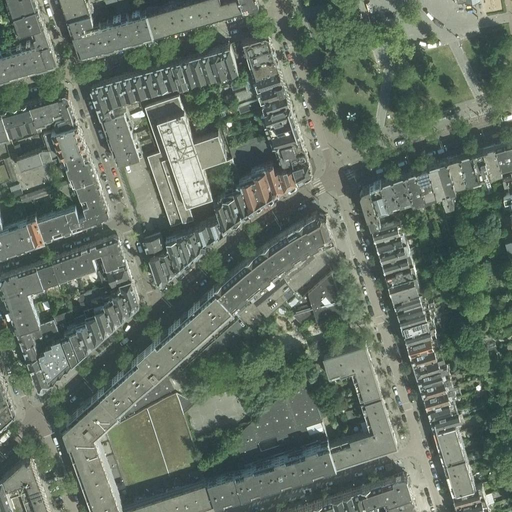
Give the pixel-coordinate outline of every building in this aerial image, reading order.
[(40,8),(39,4),(37,0),(22,0),(12,3),(16,16),(40,8)] [(62,0),(65,6),(68,15),(91,9),(87,0),(62,0)] [(182,0),(147,10),(154,33),(244,7),(241,0),(182,0)] [(45,21),(40,8),(16,16),(20,29),(32,26),(45,21)] [(92,9),(91,9),(68,15),(80,52),(84,53),(98,49),(92,25),(87,27),(85,21),(94,18),(92,9)] [(140,9),(136,10),(144,36),(154,33),(147,10),(141,11),(140,9)] [(144,36),(136,10),(133,11),(133,14),(123,17),(122,14),(121,15),(118,15),(125,41),(133,39),(134,39),(144,36)] [(118,15),(116,16),(114,16),(115,19),(108,21),(115,44),(125,41),(118,15)] [(45,21),(32,26),(36,38),(40,37),(42,42),(51,39),(45,21)] [(108,21),(92,25),(98,49),(115,44),(108,21)] [(266,32),(241,39),(245,52),(249,50),(273,43),(270,34),(266,32)] [(49,63),(42,42),(40,37),(36,38),(37,40),(31,42),(40,66),(49,63)] [(57,58),(51,39),(42,42),(49,63),(55,61),(57,58)] [(40,66),(31,42),(31,40),(27,41),(27,44),(22,45),(30,69),(40,66)] [(230,42),(219,45),(228,71),(239,68),(230,42)] [(452,42),(434,50),(447,79),(465,70),(452,42)] [(30,69),(22,45),(21,43),(17,44),(18,46),(12,48),(20,71),(30,69)] [(273,43),(249,50),(251,58),(243,61),(245,65),(253,62),(255,62),(276,55),(273,43)] [(228,71),(219,45),(209,48),(217,72),(217,73),(228,71)] [(0,77),(20,71),(12,48),(11,46),(7,47),(8,49),(3,51),(2,49),(0,49),(0,77)] [(217,72),(209,48),(199,51),(207,75),(217,72)] [(207,75),(199,51),(189,54),(197,78),(207,75)] [(197,78),(189,54),(181,56),(188,80),(197,78)] [(276,55),(255,62),(253,62),(255,70),(247,73),(248,77),(280,66),(276,55)] [(188,80),(181,56),(172,59),(179,81),(180,82),(188,80)] [(172,59),(162,62),(169,84),(179,81),(172,59)] [(162,62),(151,65),(159,87),(169,84),(162,62)] [(151,65),(141,68),(148,90),(159,87),(151,65)] [(257,86),(284,77),(280,66),(248,77),(231,82),(232,87),(233,89),(256,81),(257,86)] [(141,68),(130,71),(137,93),(148,90),(141,68)] [(130,71),(121,74),(129,99),(133,98),(132,95),(137,93),(130,71)] [(121,74),(112,76),(120,98),(125,97),(126,100),(129,99),(121,74)] [(112,76),(101,79),(112,111),(123,108),(120,98),(112,76)] [(261,98),(287,89),(284,77),(257,86),(235,94),(236,98),(237,101),(259,93),(261,98)] [(101,79),(94,81),(92,85),(102,115),(112,111),(101,79)] [(265,109),(291,100),(287,89),(261,98),(239,105),(241,112),(263,104),(265,109)] [(65,90),(59,91),(66,114),(76,111),(69,91),(65,90)] [(59,91),(48,95),(54,114),(60,112),(62,116),(66,114),(59,91)] [(203,162),(226,154),(227,154),(219,129),(218,130),(194,138),(184,109),(185,108),(185,107),(184,108),(179,94),(147,105),(146,105),(145,105),(161,150),(148,154),(148,155),(149,155),(151,162),(172,222),(171,222),(171,223),(194,216),(194,215),(193,215),(188,201),(213,192),(213,191),(203,162)] [(48,95),(38,97),(47,122),(47,124),(51,123),(50,119),(53,118),(55,115),(54,114),(48,95)] [(38,97),(30,100),(39,128),(43,127),(42,123),(47,122),(38,97)] [(30,100),(21,102),(29,127),(34,125),(35,129),(39,128),(30,100)] [(291,100),(265,109),(267,116),(263,118),(265,122),(268,121),(295,112),(291,100)] [(21,102),(11,105),(20,132),(24,131),(23,128),(29,127),(21,102)] [(1,108),(10,134),(16,132),(16,133),(20,132),(11,105),(1,108)] [(105,124),(130,115),(127,106),(123,108),(112,111),(102,115),(105,124)] [(412,119),(413,125),(455,111),(454,106),(412,119)] [(1,108),(0,108),(0,136),(10,134),(1,108)] [(76,111),(66,114),(62,116),(56,118),(55,120),(56,124),(52,125),(53,129),(56,128),(79,120),(76,111)] [(295,112),(268,121),(271,128),(267,129),(269,134),(272,132),(298,123),(295,112)] [(133,124),(130,115),(105,124),(108,133),(130,125),(133,124)] [(79,120),(56,128),(53,129),(44,132),(48,145),(18,156),(21,167),(64,152),(87,144),(79,120)] [(298,123),(272,132),(274,139),(271,140),(272,145),(275,144),(302,135),(298,123)] [(130,125),(108,133),(111,142),(133,134),(130,125)] [(281,162),(278,153),(275,144),(272,145),(271,140),(274,139),(272,132),(269,134),(229,146),(232,157),(236,167),(238,173),(232,175),(231,178),(232,183),(241,180),(239,177),(253,172),(252,169),(265,164),(273,161),(275,168),(279,167),(278,163),(281,162)] [(140,143),(137,133),(111,142),(115,151),(140,143)] [(302,135),(275,144),(278,153),(289,150),(289,151),(306,146),(302,135)] [(504,141),(494,144),(500,166),(510,164),(504,141)] [(19,143),(14,145),(16,153),(22,151),(19,143)] [(118,160),(143,151),(140,143),(115,151),(118,160)] [(90,153),(87,144),(64,152),(67,161),(90,153)] [(500,166),(494,144),(483,147),(490,173),(501,170),(500,166)] [(289,150),(278,153),(281,162),(285,161),(292,159),(293,162),(309,157),(306,146),(289,151),(289,150)] [(483,147),(471,150),(481,183),(485,197),(495,194),(493,184),(492,180),(491,178),(487,179),(486,174),(490,173),(483,147)] [(471,150),(459,154),(468,184),(469,187),(470,187),(469,183),(475,181),(476,184),(481,183),(471,150)] [(97,173),(90,153),(67,161),(74,181),(76,180),(97,173)] [(31,165),(33,170),(63,160),(61,154),(31,165)] [(459,154),(447,157),(456,189),(464,187),(464,185),(468,184),(459,154)] [(18,179),(10,156),(4,158),(12,181),(18,179)] [(236,167),(232,157),(225,160),(228,170),(236,167)] [(309,157),(293,162),(294,164),(299,177),(311,170),(312,167),(309,157)] [(438,160),(450,202),(451,204),(460,202),(456,189),(447,157),(438,160)] [(438,160),(428,164),(436,190),(443,188),(444,193),(442,194),(446,203),(450,202),(438,160)] [(273,161),(265,164),(274,192),(284,186),(280,174),(281,173),(279,167),(275,168),(273,161)] [(285,161),(281,162),(278,163),(279,167),(281,173),(280,174),(284,186),(299,177),(294,164),(290,165),(289,164),(287,165),(286,165),(285,161)] [(511,163),(510,164),(500,166),(501,170),(490,173),(486,174),(487,179),(491,178),(492,180),(502,178),(511,175),(510,167),(511,166),(511,163)] [(252,169),(253,172),(262,199),(274,192),(265,164),(252,169)] [(428,164),(416,168),(425,197),(437,194),(436,190),(428,164)] [(404,171),(412,198),(412,201),(416,200),(418,204),(426,202),(425,197),(416,168),(404,171)] [(404,171),(392,175),(400,202),(412,198),(404,171)] [(253,172),(239,177),(241,180),(250,208),(262,199),(253,172)] [(102,189),(97,173),(76,180),(81,196),(102,189)] [(392,175),(381,180),(389,206),(401,203),(400,202),(392,175)] [(511,175),(502,178),(492,180),(493,184),(503,181),(504,184),(507,184),(509,192),(511,191),(511,175)] [(72,178),(53,185),(55,190),(74,184),(72,178)] [(250,208),(241,180),(232,183),(234,187),(243,213),(250,208)] [(381,180),(369,184),(377,211),(377,210),(389,207),(389,206),(381,180)] [(20,183),(10,186),(14,196),(23,193),(20,183)] [(377,211),(369,184),(363,187),(361,191),(372,225),(381,222),(379,217),(377,210),(377,211)] [(51,185),(24,195),(21,196),(22,202),(53,191),(51,185)] [(243,213),(234,187),(222,191),(222,192),(232,221),(243,213)] [(108,204),(102,189),(81,196),(86,212),(108,204)] [(511,191),(509,192),(503,194),(505,200),(507,207),(511,206),(511,191)] [(232,221),(222,192),(218,194),(219,196),(214,198),(218,208),(220,214),(225,226),(232,221)] [(76,203),(38,216),(45,238),(83,225),(80,214),(76,203)] [(108,204),(86,212),(80,214),(83,225),(109,216),(111,213),(108,204)] [(225,226),(220,214),(218,208),(208,212),(215,234),(225,226)] [(284,300),(295,290),(331,258),(338,252),(326,213),(321,212),(317,210),(295,223),(287,228),(279,234),(268,241),(264,244),(256,250),(252,253),(246,258),(238,264),(233,269),(227,274),(214,285),(249,324),(252,328),(253,327),(253,328),(253,327),(284,300)] [(215,234),(208,212),(196,216),(205,243),(213,236),(215,234)] [(38,216),(37,214),(28,217),(36,241),(45,238),(38,216)] [(205,243),(196,216),(182,221),(193,254),(205,243)] [(36,241),(28,217),(1,226),(3,231),(5,238),(9,250),(36,241)] [(396,219),(372,227),(376,238),(400,231),(396,219)] [(193,254),(182,221),(174,223),(177,232),(186,260),(193,254)] [(400,231),(376,238),(379,248),(403,241),(400,231)] [(161,232),(147,237),(144,238),(148,249),(166,243),(163,235),(162,232),(161,232)] [(186,260),(177,232),(168,236),(171,247),(178,267),(186,260)] [(115,234),(89,243),(93,254),(101,251),(121,244),(119,236),(115,234)] [(469,234),(451,240),(453,248),(471,242),(469,234)] [(0,253),(9,250),(5,238),(0,240),(0,253)] [(403,241),(379,248),(382,259),(406,251),(403,241)] [(89,243),(80,247),(87,268),(97,264),(93,254),(89,243)] [(121,244),(101,251),(107,267),(127,260),(121,244)] [(80,247),(71,250),(78,271),(87,268),(80,247)] [(161,251),(162,253),(170,274),(178,267),(171,247),(161,251)] [(71,250),(61,253),(69,274),(78,271),(71,250)] [(406,251),(382,259),(386,270),(409,262),(406,251)] [(61,253),(52,256),(59,277),(69,274),(61,253)] [(162,253),(151,257),(158,280),(162,281),(170,274),(162,253)] [(52,256),(37,261),(45,282),(59,277),(52,256)] [(127,260),(107,267),(112,283),(132,276),(127,260)] [(45,282),(37,261),(27,265),(31,276),(34,285),(35,286),(45,282)] [(411,261),(409,262),(386,270),(389,279),(414,272),(411,261)] [(65,319),(57,323),(61,334),(62,337),(72,362),(79,355),(70,331),(69,329),(68,326),(76,323),(74,316),(85,313),(82,306),(78,295),(90,291),(100,287),(104,285),(99,270),(97,264),(87,268),(78,271),(69,274),(59,277),(45,282),(35,286),(34,285),(29,287),(30,291),(35,305),(41,321),(54,317),(54,316),(63,312),(71,309),(74,315),(65,319)] [(34,285),(31,276),(27,265),(1,274),(0,276),(0,279),(2,286),(25,278),(29,287),(34,285)] [(107,267),(99,270),(104,285),(100,287),(113,325),(121,317),(113,293),(110,284),(112,283),(107,267)] [(331,269),(308,290),(295,302),(300,308),(294,310),(293,310),(301,319),(314,307),(317,318),(340,311),(345,309),(341,297),(342,296),(339,293),(334,274),(332,269),(331,269)] [(414,272),(389,279),(391,288),(416,280),(419,279),(418,275),(415,276),(414,272)] [(132,276),(112,283),(114,289),(118,288),(122,286),(130,309),(139,302),(140,298),(132,276)] [(30,291),(29,287),(25,278),(2,286),(7,299),(30,291)] [(416,280),(391,288),(394,298),(419,290),(416,280)] [(99,389),(98,389),(105,397),(118,411),(123,416),(123,417),(124,416),(170,390),(175,387),(170,378),(165,369),(163,366),(168,362),(172,358),(174,360),(181,368),(191,360),(192,362),(183,370),(190,378),(191,377),(209,361),(249,324),(214,285),(213,286),(208,290),(203,293),(200,298),(195,302),(194,304),(189,308),(184,311),(180,316),(175,320),(174,321),(169,326),(164,328),(161,333),(156,338),(154,339),(150,343),(139,353),(137,355),(132,359),(127,362),(124,366),(119,371),(118,372),(113,377),(108,379),(104,384),(99,389)] [(122,286),(118,288),(119,291),(113,293),(121,317),(130,309),(122,286)] [(113,325),(100,287),(90,291),(104,333),(113,325)] [(419,290),(394,298),(399,314),(434,303),(433,299),(428,301),(427,296),(422,298),(421,294),(426,292),(424,288),(419,290)] [(41,321),(35,305),(30,291),(7,299),(18,330),(31,326),(41,321)] [(104,333),(90,291),(78,295),(82,306),(85,313),(95,341),(104,333)] [(448,308),(466,303),(464,294),(445,300),(448,308)] [(434,303),(399,314),(405,331),(435,322),(433,318),(428,319),(427,315),(432,314),(431,309),(436,307),(434,303)] [(74,315),(71,309),(63,312),(65,319),(74,315)] [(95,341),(85,313),(74,316),(76,323),(77,325),(86,349),(95,341)] [(61,334),(57,323),(54,317),(41,321),(31,326),(36,340),(40,350),(47,347),(46,344),(54,340),(53,337),(61,334)] [(435,322),(405,331),(408,341),(437,332),(435,326),(439,325),(438,321),(435,322)] [(86,349),(77,325),(76,323),(68,326),(69,329),(70,331),(79,355),(86,349)] [(36,340),(31,326),(18,330),(23,344),(36,340)] [(437,332),(408,341),(411,352),(440,343),(437,332)] [(72,362),(62,337),(61,334),(53,337),(54,340),(46,344),(47,347),(40,350),(41,353),(40,353),(41,356),(43,362),(50,381),(72,362)] [(40,350),(36,340),(23,344),(28,358),(40,353),(41,353),(40,350)] [(331,374),(351,368),(372,362),(371,361),(372,361),(372,359),(371,359),(371,360),(369,361),(366,352),(369,351),(366,340),(335,350),(324,353),(326,359),(331,374)] [(440,343),(411,352),(414,362),(440,354),(438,348),(442,347),(440,343)] [(43,362),(41,356),(40,353),(28,358),(31,366),(43,362)] [(440,354),(414,362),(417,373),(443,365),(443,364),(441,359),(445,358),(443,353),(440,354)] [(325,360),(311,364),(314,374),(328,369),(325,360)] [(43,362),(31,366),(39,387),(43,388),(50,381),(43,362)] [(372,362),(351,368),(354,377),(375,370),(374,367),(373,367),(372,362)] [(443,365),(417,373),(421,383),(450,374),(447,363),(443,364),(443,365)] [(375,370),(354,377),(357,386),(377,380),(375,373),(376,373),(375,370)] [(322,419),(309,381),(306,373),(307,372),(306,372),(288,389),(287,388),(287,389),(299,427),(307,424),(322,419)] [(450,374),(421,383),(424,394),(447,386),(446,381),(451,379),(450,374)] [(321,394),(316,379),(310,381),(314,396),(321,394)] [(377,380),(357,386),(360,397),(381,390),(380,387),(379,387),(377,380)] [(216,395),(220,395),(220,392),(231,390),(229,381),(214,385),(216,395)] [(447,386),(424,394),(427,404),(451,397),(451,396),(449,391),(455,389),(453,384),(447,386)] [(8,389),(0,392),(0,409),(8,419),(15,414),(15,410),(8,389)] [(97,430),(118,411),(105,397),(98,389),(92,395),(91,394),(83,401),(84,402),(67,418),(70,420),(63,426),(73,453),(86,488),(94,511),(182,511),(185,511),(197,508),(197,507),(200,506),(204,505),(205,505),(215,502),(207,478),(125,505),(126,509),(123,510),(95,431),(97,430)] [(282,451),(294,447),(304,443),(316,439),(328,435),(326,428),(310,433),(307,424),(299,427),(287,389),(276,399),(275,399),(275,400),(268,406),(277,435),(282,451)] [(361,399),(364,409),(384,403),(382,396),(383,396),(382,393),(361,399)] [(451,397),(427,404),(430,415),(457,407),(454,395),(451,396),(451,397)] [(328,415),(322,396),(315,398),(321,417),(328,415)] [(499,398),(493,399),(496,409),(501,408),(499,398)] [(384,403),(364,409),(367,419),(388,412),(387,410),(384,403)] [(341,405),(334,407),(336,414),(343,412),(341,405)] [(277,435),(268,406),(264,410),(264,409),(263,410),(263,411),(253,420),(252,420),(251,420),(252,421),(251,422),(257,441),(258,441),(277,435)] [(457,407),(430,415),(434,427),(435,427),(455,421),(461,419),(464,418),(461,410),(459,411),(457,407)] [(0,423),(2,425),(8,419),(0,409),(0,423)] [(346,411),(348,418),(355,416),(353,409),(346,411)] [(388,412),(367,419),(370,429),(391,422),(388,416),(389,415),(388,412)] [(501,441),(494,418),(487,420),(494,443),(501,441)] [(323,419),(322,419),(307,424),(310,433),(326,428),(323,419)] [(455,421),(435,427),(437,435),(438,438),(459,432),(455,421)] [(264,457),(258,441),(257,441),(251,422),(241,431),(241,430),(240,431),(236,435),(244,463),(252,460),(264,457)] [(370,429),(352,434),(358,454),(376,449),(397,442),(394,431),(391,432),(388,424),(391,423),(391,424),(392,423),(391,422),(370,429)] [(459,432),(438,438),(439,441),(441,447),(461,441),(459,432)] [(352,434),(341,438),(348,459),(350,458),(350,457),(357,455),(357,456),(358,455),(358,454),(352,434)] [(337,462),(330,441),(328,435),(316,439),(324,466),(337,462)] [(109,456),(114,468),(120,466),(108,437),(103,440),(109,456)] [(341,438),(330,441),(337,462),(338,461),(345,459),(348,459),(341,438)] [(231,441),(239,468),(245,466),(236,439),(231,441)] [(324,466),(316,439),(304,443),(313,470),(324,466)] [(461,441),(441,447),(443,454),(443,455),(444,458),(465,452),(461,441)] [(313,470),(304,443),(294,447),(303,473),(313,470)] [(509,466),(501,443),(495,445),(502,468),(509,466)] [(303,473),(294,447),(282,451),(291,477),(303,473)] [(291,477),(282,451),(269,455),(276,476),(278,482),(291,477)] [(42,483),(32,455),(31,454),(28,453),(21,459),(32,487),(42,483)] [(465,454),(444,460),(446,464),(448,471),(469,464),(465,454)] [(214,460),(218,465),(224,459),(220,455),(214,460)] [(272,483),(264,457),(252,460),(261,487),(272,483)] [(21,459),(13,467),(21,491),(32,487),(21,459)] [(261,487),(252,460),(244,463),(246,466),(253,490),(261,487)] [(469,464),(448,471),(450,477),(450,478),(451,480),(472,474),(469,464)] [(253,490),(246,466),(235,470),(242,493),(253,490)] [(13,467),(4,475),(3,475),(3,476),(10,495),(21,491),(13,467)] [(235,470),(208,479),(208,478),(207,478),(215,502),(242,493),(235,470)] [(403,472),(382,479),(385,490),(383,491),(384,495),(387,494),(388,499),(412,491),(407,473),(403,472)] [(472,474),(451,480),(451,483),(452,483),(454,491),(475,484),(472,474)] [(3,476),(0,478),(0,496),(6,511),(5,511),(15,511),(13,505),(10,495),(3,476)] [(382,479),(371,482),(376,498),(384,495),(383,491),(385,490),(382,479)] [(371,482),(361,486),(369,511),(379,508),(376,498),(371,482)] [(475,484),(454,491),(457,502),(486,493),(482,482),(475,484)] [(42,483),(32,487),(21,491),(25,500),(45,492),(42,483)] [(361,486),(351,489),(359,511),(365,511),(369,511),(361,486)] [(359,511),(351,489),(342,492),(348,511),(359,511)] [(21,491),(10,495),(13,505),(15,511),(19,511),(28,509),(25,500),(21,491)] [(418,511),(412,491),(388,499),(392,511),(418,511)] [(45,492),(25,500),(28,509),(48,502),(45,492)] [(348,511),(342,492),(333,495),(338,511),(348,511)] [(486,493),(457,502),(460,511),(462,511),(489,504),(486,493)] [(338,511),(333,495),(323,498),(327,511),(338,511)] [(327,511),(323,498),(313,501),(316,511),(327,511)] [(316,511),(313,501),(304,504),(306,511),(316,511)] [(48,502),(28,509),(28,511),(48,511),(52,511),(48,502)]
